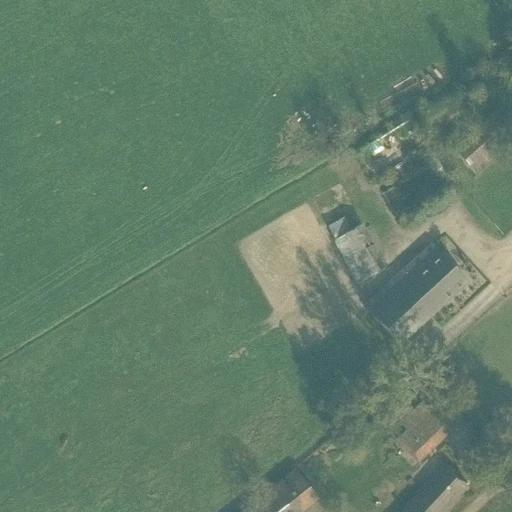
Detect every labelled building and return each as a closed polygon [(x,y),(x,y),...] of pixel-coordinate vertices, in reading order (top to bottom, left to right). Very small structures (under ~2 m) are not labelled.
[(453,151),(474,175),(511,141),(511,121),(500,109),(453,151)] [(356,155),(388,205),(399,222),(453,188),(410,120),(356,155)] [(327,227),(355,283),(383,268),(353,214),(327,227)] [(431,316),(468,283),(443,255),(417,280),(407,269),(396,278),(397,279),(364,309),(398,346),(431,316)] [(420,373),(408,385),(416,394),(429,382),(420,373)] [(417,465),(464,419),(457,413),(433,391),(402,420),(409,427),(396,440),(394,441),(417,465)] [(446,511),(467,489),(444,468),(403,511),(446,511)] [(267,511),(259,501),(244,511),(267,511)]
